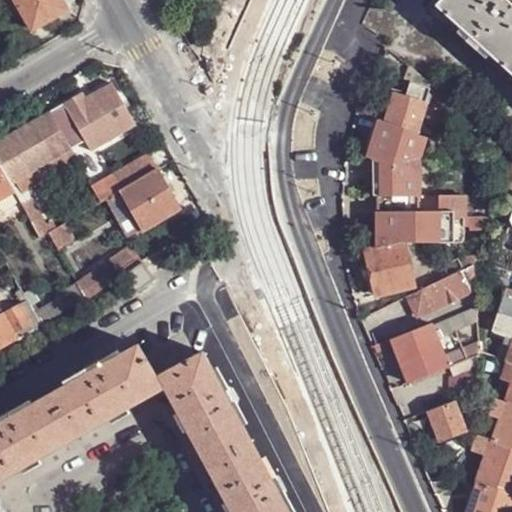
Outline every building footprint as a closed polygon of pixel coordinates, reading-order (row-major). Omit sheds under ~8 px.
[(61,0),(15,0),(33,29),(67,10),(61,0)] [(511,74),(511,5),(506,0),(444,0),(437,8),(511,74)] [(415,70),(412,83),(431,88),(432,84),(415,70)] [(406,82),(401,96),(407,98),(412,83),(406,82)] [(139,125),(116,83),(89,97),(87,94),(54,112),(71,142),(86,133),(96,150),(139,125)] [(431,88),(412,83),(407,98),(427,103),(431,88)] [(375,159),(407,168),(411,156),(418,134),(427,103),(407,98),(401,96),(396,94),(392,109),(389,121),(382,119),(371,158),(375,159)] [(446,95),(440,103),(447,108),(453,100),(446,95)] [(471,115),(453,100),(447,108),(466,123),(466,122),(471,115)] [(385,107),(382,119),(389,121),(392,109),(385,107)] [(54,112),(0,143),(0,159),(14,184),(21,180),(75,149),(71,142),(54,112)] [(510,145),(481,123),(476,129),(504,152),(510,145)] [(427,137),(418,134),(411,156),(421,158),(427,137)] [(26,190),(30,187),(81,158),(75,149),(21,180),(26,190)] [(128,176),(133,186),(158,172),(159,171),(150,154),(124,169),(128,176)] [(407,168),(375,159),(376,196),(380,196),(417,195),(421,158),(411,156),(407,168)] [(0,159),(0,200),(17,191),(14,184),(0,159)] [(511,163),(510,163),(503,184),(511,187),(511,163)] [(133,186),(124,192),(146,230),(183,209),(161,170),(159,171),(158,172),(133,186)] [(113,184),(119,195),(124,192),(133,186),(128,176),(113,184)] [(21,180),(14,184),(17,191),(22,199),(30,213),(43,237),(50,233),(52,233),(56,230),(60,228),(55,219),(49,222),(30,187),(26,190),(21,180)] [(113,184),(99,192),(105,202),(119,195),(113,184)] [(499,195),(498,196),(511,199),(511,195),(511,187),(503,184),(499,195)] [(417,195),(380,196),(382,248),(406,242),(456,242),(456,226),(464,226),(472,226),(471,229),(487,229),(491,217),(472,217),(472,195),(443,195),(443,210),(418,210),(417,195)] [(30,213),(21,219),(34,242),(36,242),(43,237),(30,213)] [(511,217),(502,247),(511,250),(511,217)] [(464,226),(456,226),(456,242),(465,242),(464,226)] [(52,233),(62,251),(67,247),(56,230),(52,233)] [(62,251),(52,233),(50,233),(43,237),(36,242),(46,258),(62,251)] [(368,252),(377,295),(416,286),(406,242),(382,248),(368,252)] [(141,259),(133,249),(131,245),(80,281),(89,296),(141,259)] [(457,258),(443,265),(448,277),(460,271),(474,264),(477,259),(478,255),(457,258)] [(144,263),(125,276),(136,294),(155,280),(144,263)] [(448,277),(407,297),(416,316),(432,310),(444,304),(470,291),(475,289),(475,283),(474,264),(460,271),(448,277)] [(88,298),(79,282),(58,294),(59,298),(36,312),(42,322),(44,325),(69,311),(88,298)] [(511,293),(505,292),(499,311),(511,315),(511,293)] [(31,303),(0,319),(0,347),(19,336),(21,339),(44,325),(42,322),(36,312),(31,303)] [(475,309),(438,325),(441,332),(476,317),(475,309)] [(511,315),(499,311),(492,331),(511,337),(511,315)] [(392,339),(409,381),(447,365),(448,364),(445,355),(431,324),(431,322),(422,326),(392,339)] [(476,348),(476,341),(461,347),(465,356),(472,353),(476,351),(476,348)] [(104,365),(87,375),(15,415),(0,423),(0,481),(123,412),(164,389),(158,377),(140,345),(104,365)] [(461,347),(445,355),(448,364),(465,356),(461,347)] [(503,371),(508,359),(476,348),(476,351),(477,360),(503,371)] [(233,511),(291,511),(284,496),(274,478),(234,406),(225,390),(204,352),(158,377),(164,389),(166,388),(233,511)] [(98,359),(95,361),(86,366),(84,367),(84,370),(87,375),(104,365),(101,361),(100,359),(98,359)] [(511,360),(508,359),(503,371),(502,375),(511,377),(511,360)] [(230,387),(225,390),(234,406),(239,403),(240,402),(240,399),(233,387),(232,386),(230,387)] [(478,429),(477,392),(463,396),(466,416),(471,432),(478,429)] [(493,411),(503,414),(507,401),(506,401),(496,398),(493,411)] [(495,440),(511,445),(511,402),(507,401),(503,414),(495,440)] [(430,413),(441,441),(467,430),(455,402),(430,413)] [(0,423),(15,415),(12,410),(11,409),(9,409),(0,413),(0,423)] [(476,448),(488,452),(492,439),(480,435),(476,448)] [(511,493),(511,445),(495,440),(492,439),(488,452),(478,481),(480,482),(511,493)] [(278,476),(274,478),(284,496),(287,494),(289,493),(289,491),(283,478),(280,476),(278,476)] [(511,511),(511,493),(480,482),(470,511),(511,511)]
